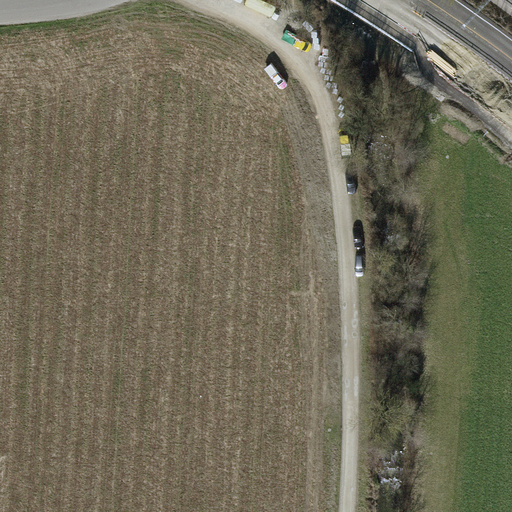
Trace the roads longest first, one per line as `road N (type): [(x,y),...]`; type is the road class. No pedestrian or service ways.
road 1 (track): [(225,0),(262,13),(318,83),(348,219),(350,511)]
road 2 (secondary): [(511,78),(396,0)]
